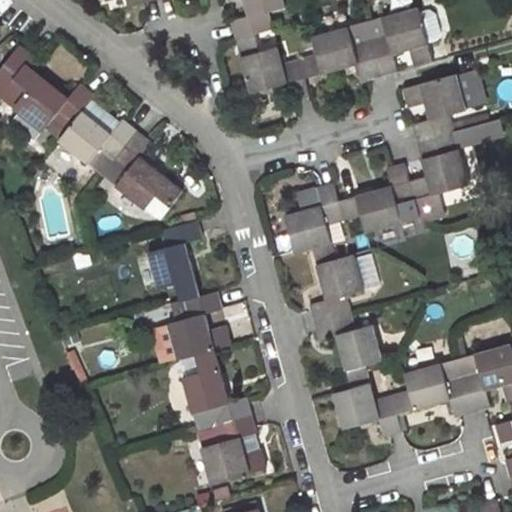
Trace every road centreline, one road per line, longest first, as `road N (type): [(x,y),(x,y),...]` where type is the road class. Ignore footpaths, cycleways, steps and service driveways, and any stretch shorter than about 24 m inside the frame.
road 1 (residential): [(322,500),(231,159)]
road 2 (residential): [(231,159),(47,0)]
road 3 (unknown): [(124,66),(166,36),(195,33),(218,77),(198,130)]
road 4 (residential): [(322,500),(487,453)]
road 5 (residential): [(231,159),(386,117)]
